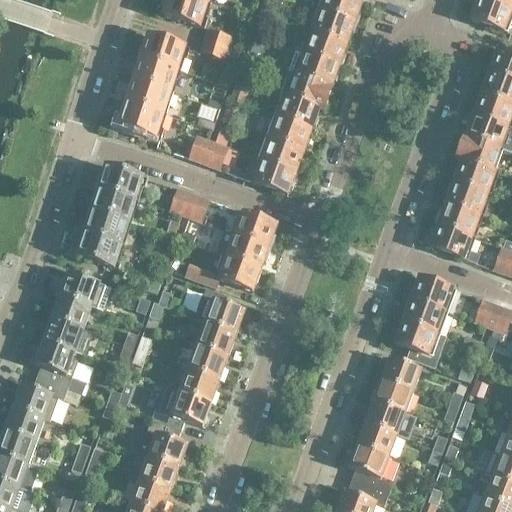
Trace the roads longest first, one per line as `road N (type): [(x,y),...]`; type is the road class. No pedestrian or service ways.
road 1 (residential): [(313,228),(209,511)]
road 2 (residential): [(301,511),(394,259)]
road 3 (residential): [(313,228),(73,140)]
road 4 (residential): [(429,34),(397,29),(377,47),(313,228)]
road 5 (residential): [(394,259),(459,76),(454,49),(429,34)]
road 6 (residential): [(0,344),(73,140)]
road 7 (residential): [(511,303),(394,259)]
